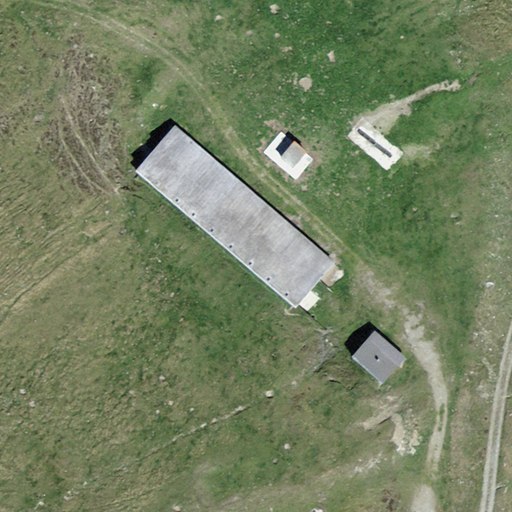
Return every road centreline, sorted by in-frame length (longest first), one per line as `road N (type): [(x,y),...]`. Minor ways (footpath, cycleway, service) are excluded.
road 1 (track): [(432,511),(442,414),(435,362),(358,269),(242,156),(204,93),(178,27),(154,6),(36,0)]
road 2 (track): [(511,360),(490,511)]
